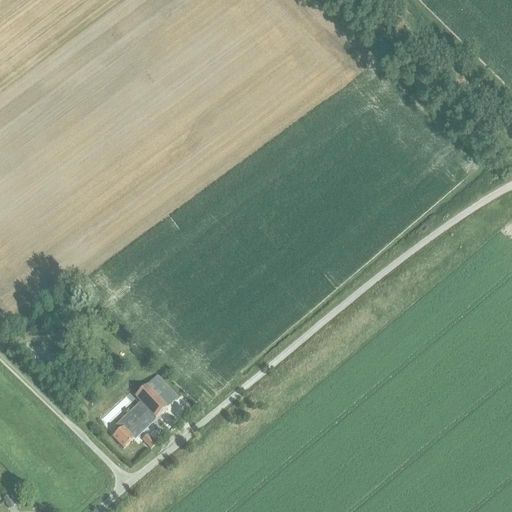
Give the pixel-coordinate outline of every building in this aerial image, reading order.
[(157,377),(146,387),(135,398),(155,420),(178,399),(157,377)] [(127,395),(103,418),(110,425),(134,403),(127,395)] [(87,397),(81,401),(86,406),(91,402),(87,397)] [(130,437),(135,432),(130,428),(126,432),(118,424),(108,434),(123,450),(133,440),(130,437)] [(151,450),(156,445),(148,436),(142,441),(151,450)] [(9,497),(3,500),(9,509),(14,506),(9,497)]
